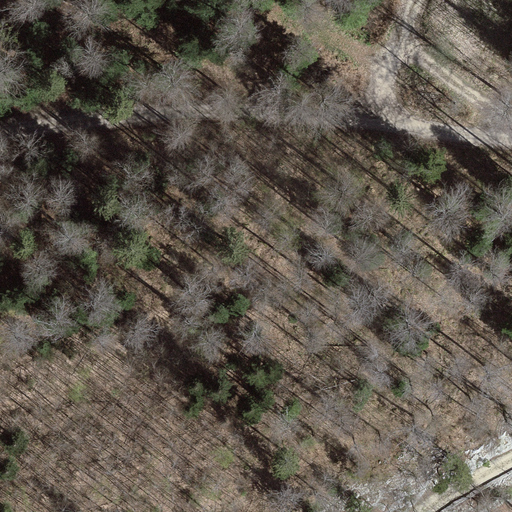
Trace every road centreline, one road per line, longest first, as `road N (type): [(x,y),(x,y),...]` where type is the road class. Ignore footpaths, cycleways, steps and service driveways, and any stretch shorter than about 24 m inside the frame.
road 1 (track): [(511,128),(335,119),(0,133)]
road 2 (track): [(495,123),(427,69),(415,15),(428,0)]
road 3 (track): [(398,511),(439,480),(511,448)]
